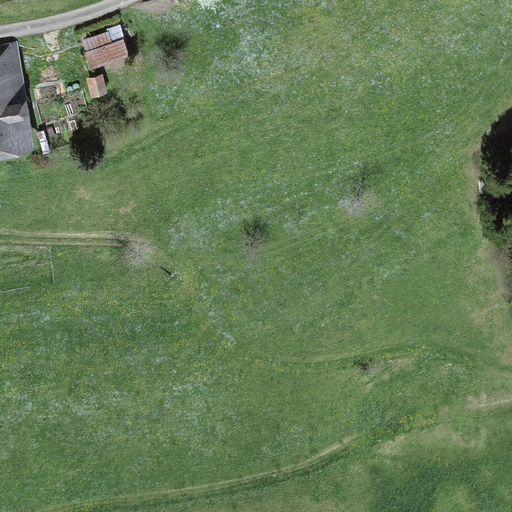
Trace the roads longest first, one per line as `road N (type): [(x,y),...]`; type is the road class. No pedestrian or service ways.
road 1 (track): [(0,238),(153,247),(177,260),(243,348),(287,366),(412,349),(511,369)]
road 2 (track): [(126,0),(0,29)]
